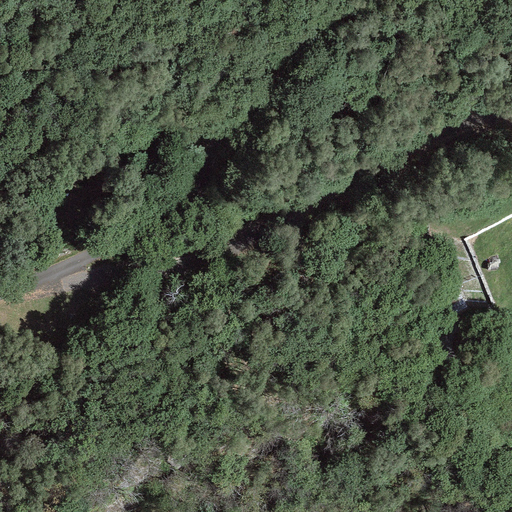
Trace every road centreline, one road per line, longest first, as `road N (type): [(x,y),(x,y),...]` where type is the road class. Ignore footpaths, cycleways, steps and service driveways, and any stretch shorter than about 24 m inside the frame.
road 1 (track): [(0,294),(201,261),(422,138),(511,111)]
road 2 (track): [(39,284),(186,205),(260,63),(324,0)]
